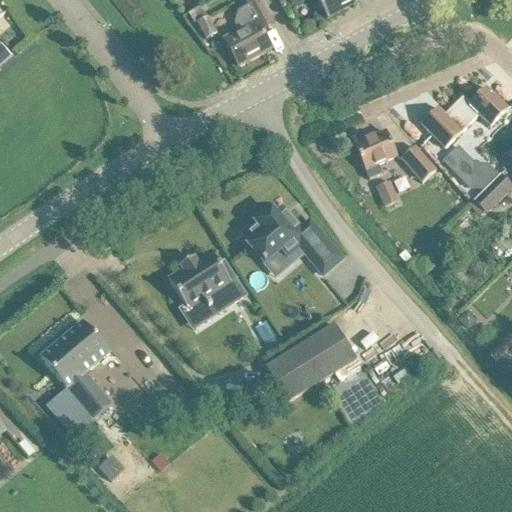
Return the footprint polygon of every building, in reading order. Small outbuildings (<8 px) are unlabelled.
[(238,68),(271,50),(261,32),(272,26),(262,9),(258,0),(256,0),(246,6),(248,9),(238,14),(235,26),(239,33),(223,41),(238,68)] [(315,0),(327,20),(356,4),(354,0),(315,0)] [(212,25),(204,30),(214,48),(223,43),(212,25)] [(507,112),(485,90),(469,106),(462,99),(444,117),(438,110),(420,127),(444,151),(479,117),(490,129),(507,112)] [(368,182),(381,176),(378,168),(397,160),(386,134),(354,148),(367,179),(368,182)] [(422,185),(435,173),(414,150),(401,162),(422,185)] [(471,164),(469,189),(476,190),(485,191),(499,177),(486,166),(471,164)] [(486,215),(511,190),(499,177),(485,191),(473,203),(486,215)] [(384,210),(398,204),(389,185),(375,190),(384,210)] [(299,249),(322,277),(342,261),(310,223),(301,231),(286,213),(278,219),(271,211),(255,224),(259,229),(244,241),(262,263),(261,264),(264,266),(266,264),(279,253),(285,260),(299,249)] [(407,267),(413,262),(404,252),(398,256),(407,267)] [(182,272),(167,282),(187,312),(203,302),(211,314),(228,304),(230,307),(244,298),(223,265),(219,268),(210,254),(196,263),(193,259),(179,269),(182,272)] [(428,259),(417,266),(424,276),(434,269),(428,259)] [(134,323),(143,317),(132,300),(123,306),(134,323)] [(92,423),(111,407),(87,378),(111,358),(83,325),(40,360),(92,423)] [(287,405),(355,362),(333,327),(265,370),(287,405)] [(503,369),(511,360),(511,346),(511,345),(511,341),(508,337),(489,357),(503,369)]
